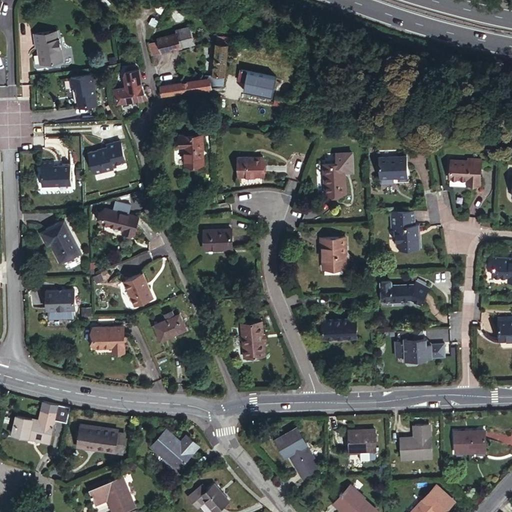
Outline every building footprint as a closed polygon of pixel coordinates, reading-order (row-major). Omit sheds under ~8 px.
[(185,33),(162,39),(166,54),(198,45),(194,28),(184,30),(185,33)] [(58,39),(57,31),(36,34),(39,48),(41,48),(43,63),(66,60),(63,38),(62,38),(58,39)] [(221,43),(233,46),(235,38),(222,36),(221,43)] [(284,36),(283,41),(296,44),(297,39),(284,36)] [(217,74),(227,77),(229,70),(233,46),(221,43),(217,74)] [(163,44),(155,46),(157,56),(166,54),(163,44)] [(138,85),(144,84),(143,77),(145,74),(144,67),(141,68),(138,65),(133,66),(138,85)] [(239,82),(247,84),(250,70),(241,69),(239,82)] [(250,70),(247,84),(243,99),(255,101),(256,94),(264,96),(264,95),(268,74),(250,70)] [(97,83),(96,74),(73,77),(74,88),(77,87),(81,107),(100,104),(97,83)] [(227,77),(217,74),(210,75),(210,78),(213,91),(225,89),(227,77)] [(278,76),(268,74),(264,95),(274,97),(278,76)] [(165,97),(213,91),(210,78),(167,87),(166,83),(162,85),(165,97)] [(138,85),(141,101),(151,99),(146,84),(144,84),(138,85)] [(290,101),(277,99),(276,107),(289,109),(290,101)] [(204,137),(182,137),(182,149),(187,149),(187,168),(205,167),(204,137)] [(115,165),(118,164),(127,161),(122,139),(109,142),(110,147),(102,150),(102,149),(91,152),(96,173),(115,169),(115,165)] [(340,155),(327,155),(328,186),(346,185),(346,165),(355,165),(355,145),(340,145),(340,155)] [(268,156),(242,160),(243,179),(270,176),(268,156)] [(73,185),(73,164),(55,165),(55,159),(44,159),(44,185),(73,185)] [(483,160),(470,159),(470,163),(454,162),(452,180),(469,181),(468,184),(481,185),(483,160)] [(409,186),(407,160),(379,161),(380,184),(399,182),(400,186),(409,186)] [(105,223),(127,228),(131,229),(130,231),(136,233),(140,216),(109,208),(105,223)] [(422,252),(421,228),(415,228),(414,213),(389,214),(389,230),(396,230),(396,234),(396,248),(401,253),(422,252)] [(83,251),(67,220),(43,232),(50,245),(53,243),(63,262),(83,251)] [(232,228),(202,230),(202,247),(233,245),(232,228)] [(345,233),(319,232),(319,243),(321,244),(320,265),(344,265),(345,233)] [(511,261),(491,260),(490,280),(508,280),(508,283),(511,282),(511,261)] [(156,296),(145,273),(127,281),(137,304),(156,296)] [(101,274),(94,277),(97,282),(103,280),(101,274)] [(410,303),(421,309),(429,297),(431,293),(416,286),(415,288),(390,289),(390,308),(403,307),(403,303),(410,303)] [(77,308),(77,288),(47,289),(48,309),(77,308)] [(168,318),(176,315),(174,309),(166,313),(168,318)] [(180,313),(176,315),(168,318),(155,323),(162,338),(187,328),(180,313)] [(264,317),(243,320),(246,354),(267,351),(264,317)] [(351,317),(318,317),(318,347),(350,348),(351,317)] [(511,325),(510,325),(510,322),(499,322),(499,346),(511,345),(511,325)] [(115,349),(127,348),(126,326),(97,326),(97,346),(115,346),(115,349)] [(424,343),(424,334),(412,334),(412,343),(412,347),(403,347),(396,347),(396,350),(395,351),(394,352),(394,353),(394,355),(394,357),(394,359),(395,360),(397,360),(397,365),(405,365),(405,369),(416,368),(417,371),(427,371),(427,368),(430,368),(429,366),(446,366),(445,351),(432,352),(429,347),(429,343),(424,343)] [(45,414),(42,424),(56,427),(59,417),(45,414)] [(15,437),(29,441),(30,438),(44,442),(44,445),(51,447),(56,427),(42,424),(20,418),(15,437)] [(437,424),(423,425),(423,438),(408,439),(408,458),(439,457),(439,438),(437,438),(437,424)] [(119,433),(82,427),(79,449),(124,457),(127,438),(119,436),(119,433)] [(304,428),(283,440),(293,456),(296,455),(310,478),(326,469),(312,444),(313,443),(304,428)] [(383,429),(356,429),(357,451),(383,451),(383,429)] [(493,430),(462,432),(463,454),(494,452),(493,430)] [(159,449),(187,471),(207,447),(195,438),(189,445),(186,443),(188,441),(173,431),(159,449)] [(351,487),(347,490),(363,511),(382,511),(387,508),(362,478),(355,484),(354,482),(350,486),(351,487)] [(103,487),(96,489),(102,503),(106,511),(129,511),(116,481),(103,487)] [(430,494),(413,511),(412,511),(436,511),(442,506),(445,508),(456,496),(439,481),(428,492),(430,494)] [(102,484),(84,491),(85,494),(96,489),(103,487),(102,484)] [(216,490),(208,497),(213,503),(221,511),(228,511),(240,502),(224,484),(216,490)] [(208,497),(216,490),(212,485),(198,497),(208,508),(213,503),(208,497)] [(96,489),(85,494),(91,508),(102,503),(96,489)]
